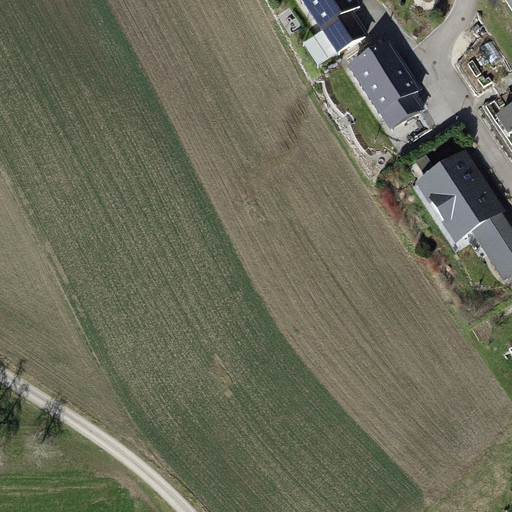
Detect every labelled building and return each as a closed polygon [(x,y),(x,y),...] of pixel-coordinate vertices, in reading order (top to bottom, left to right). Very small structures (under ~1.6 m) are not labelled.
[(351,15),(361,8),(355,0),(302,0),(340,56),(366,38),(351,15)] [(483,52),(478,55),(485,66),(490,63),(492,65),(503,59),(493,43),(482,50),(483,52)] [(419,93),(389,47),(353,71),(393,132),(423,113),(413,98),(419,93)] [(511,112),(499,121),(510,138),(511,136),(511,112)] [(483,243),(511,284),(511,282),(511,225),(467,158),(421,188),(465,255),(483,243)]
